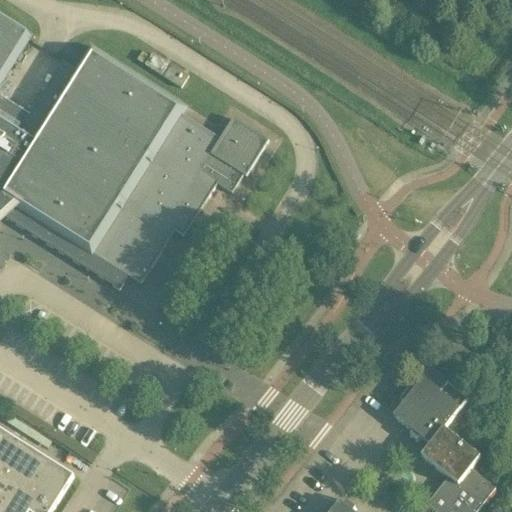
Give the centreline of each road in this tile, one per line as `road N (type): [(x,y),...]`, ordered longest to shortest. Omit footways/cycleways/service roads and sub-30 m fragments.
road 1 (unclassified): [(423,259),(378,222),(310,107),(149,0)]
road 2 (tertiary): [(215,511),(423,259)]
road 3 (tertiary): [(423,259),(511,154)]
